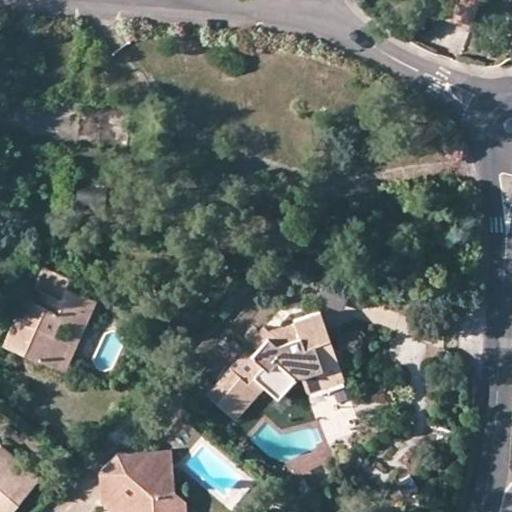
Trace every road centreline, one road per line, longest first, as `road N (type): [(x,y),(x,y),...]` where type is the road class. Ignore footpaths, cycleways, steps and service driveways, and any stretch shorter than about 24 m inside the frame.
road 1 (track): [(511,153),(354,183),(231,156),(165,108),(103,22),(104,0)]
road 2 (tertiary): [(511,147),(500,422),(487,511)]
road 3 (residential): [(319,19),(511,124)]
road 4 (residential): [(104,0),(319,19)]
